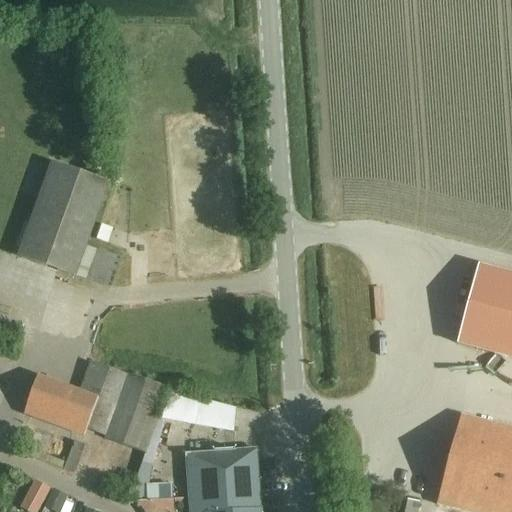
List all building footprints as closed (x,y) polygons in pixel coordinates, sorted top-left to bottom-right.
[(18,257),(110,290),(121,259),(86,247),(108,183),(52,163),(18,257)] [(443,251),(445,232),(413,229),(411,247),(443,251)] [(511,275),(478,266),(456,345),(511,359),(511,275)] [(128,375),(127,377),(89,363),(79,393),(37,377),(23,415),(83,437),(86,431),(105,437),(104,440),(145,455),(168,390),(128,375)] [(436,506),(458,511),(511,511),(511,430),(461,417),(436,506)] [(66,465),(64,470),(73,474),(84,446),(74,443),(66,463),(66,465)] [(27,454),(27,457),(54,467),(64,471),(64,470),(66,465),(29,451),(27,454)] [(260,511),(256,451),(185,456),(188,511),(260,511)] [(172,488),(146,489),(146,502),(172,501),(172,488)] [(50,511),(60,511),(67,497),(52,490),(43,509),(50,511)] [(407,500),(404,511),(417,511),(419,503),(407,500)]
